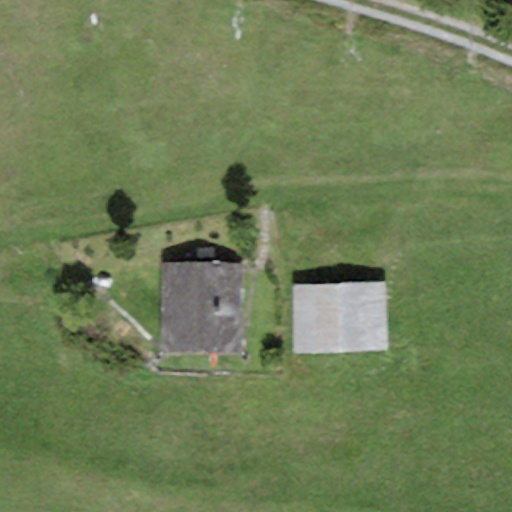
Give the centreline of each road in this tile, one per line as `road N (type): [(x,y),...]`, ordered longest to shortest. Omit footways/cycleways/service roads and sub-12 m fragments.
road 1 (track): [(0,246),(329,200),(511,204)]
road 2 (track): [(511,63),(326,0)]
